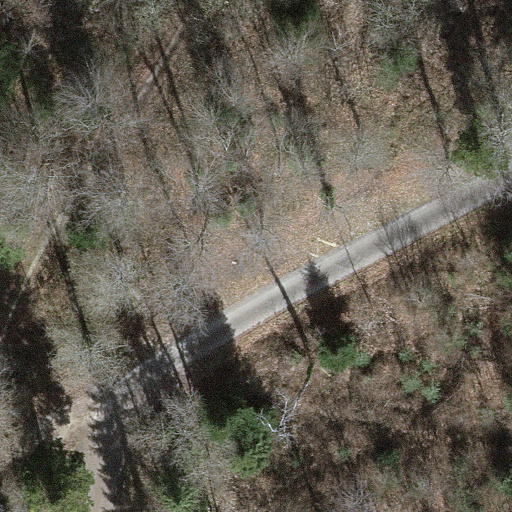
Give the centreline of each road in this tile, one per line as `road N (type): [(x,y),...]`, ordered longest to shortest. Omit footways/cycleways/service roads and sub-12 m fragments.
road 1 (unclassified): [(91,511),(92,473),(116,412),(152,377),(224,327),(511,173)]
road 2 (track): [(0,453),(49,424),(116,412)]
